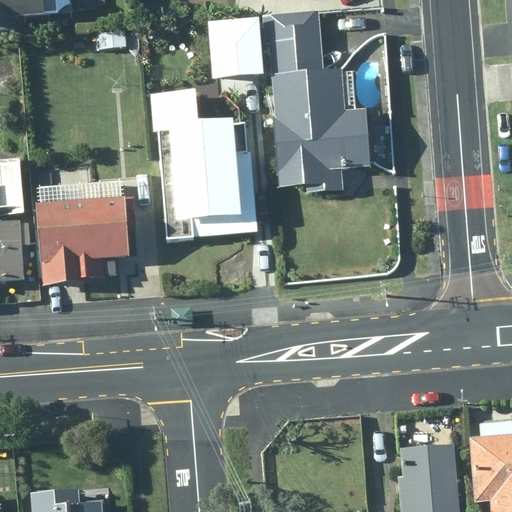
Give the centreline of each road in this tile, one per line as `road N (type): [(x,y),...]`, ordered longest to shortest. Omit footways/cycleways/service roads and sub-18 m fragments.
road 1 (tertiary): [(475,316),(450,0)]
road 2 (secondary): [(187,361),(276,332),(475,316)]
road 3 (secondary): [(478,358),(282,374),(187,361)]
road 4 (secondary): [(0,374),(187,361)]
road 5 (residential): [(200,511),(187,361)]
